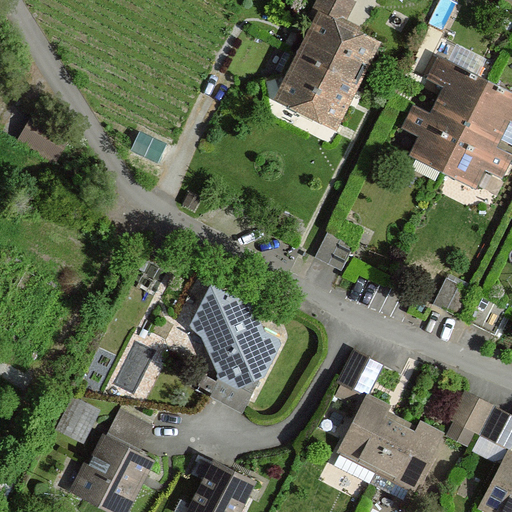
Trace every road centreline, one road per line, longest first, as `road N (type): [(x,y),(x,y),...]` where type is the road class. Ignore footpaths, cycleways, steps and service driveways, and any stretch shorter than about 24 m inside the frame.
road 1 (residential): [(14,0),(144,200),(358,317),(511,378)]
road 2 (track): [(144,200),(0,445)]
